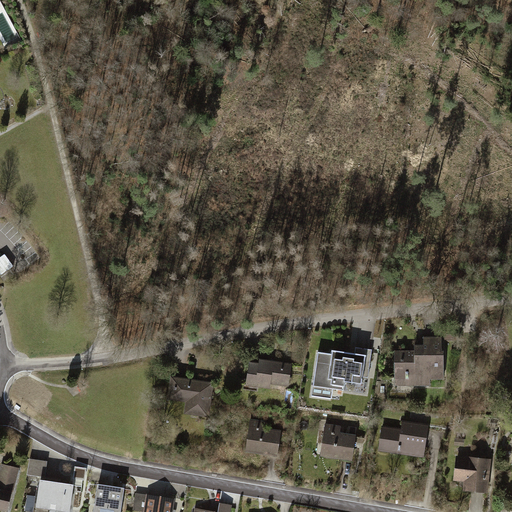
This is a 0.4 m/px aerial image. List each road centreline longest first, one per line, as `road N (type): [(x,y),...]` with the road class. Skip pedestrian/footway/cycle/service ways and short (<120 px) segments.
road 1 (residential): [(470,304),(291,323),(107,358),(3,363)]
road 2 (residential): [(378,511),(114,466),(0,412)]
road 3 (track): [(19,0),(107,358)]
